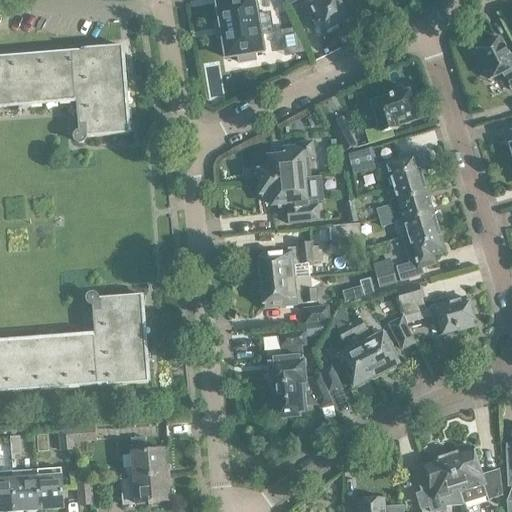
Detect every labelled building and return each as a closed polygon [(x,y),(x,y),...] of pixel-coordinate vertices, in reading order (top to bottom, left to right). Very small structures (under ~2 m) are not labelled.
[(229,0),(217,2),(226,59),(237,57),(239,63),(255,61),(254,54),(265,52),(262,35),(272,34),(269,14),(259,16),(256,0),(229,0)] [(337,26),(336,25),(348,19),(341,6),(343,6),(339,0),(322,0),(310,7),(323,32),(326,30),(327,32),(337,26)] [(511,92),(511,91),(511,62),(500,39),(488,45),(485,44),(479,47),(478,50),(475,52),(484,69),(483,72),(486,77),(488,78),(489,80),(502,74),(511,92)] [(0,393),(105,385),(106,387),(147,384),(141,296),(99,299),(99,300),(97,300),(97,299),(96,298),(96,297),(95,296),(93,295),(92,295),(91,295),(90,295),(89,295),(87,296),(86,298),(86,299),(85,301),(86,302),(86,303),(87,304),(88,306),(90,306),(92,306),(94,337),(0,343),(0,107),(76,101),(79,132),(78,133),(77,133),(76,134),(74,135),(74,136),(74,137),(74,138),(74,139),(74,140),(75,141),(76,142),(76,143),(78,143),(80,144),(81,143),(82,143),(84,142),(84,141),(84,140),(85,139),(85,138),(87,137),(87,138),(128,135),(121,47),(80,50),(80,52),(0,58),(0,393)] [(413,110),(408,93),(407,92),(406,91),(405,90),(404,89),(403,88),(401,88),(400,88),(398,88),(397,88),(395,89),(394,90),(393,91),(392,93),(392,94),(392,96),(392,97),(378,101),(376,103),(372,104),(379,128),(365,133),(369,145),(390,139),(388,132),(398,129),(397,124),(416,118),(416,116),(413,117),(411,110),(413,110)] [(313,118),(306,121),(310,128),(317,125),(313,118)] [(330,125),(345,153),(356,147),(342,119),(330,125)] [(258,170),(255,172),(256,179),(259,180),(259,184),(308,179),(306,159),(313,158),(311,144),(299,145),(300,148),(294,149),(294,150),(283,151),(284,157),(267,159),(257,160),(258,166),(258,170)] [(354,176),(378,168),(372,149),(348,156),(354,176)] [(422,181),(421,178),(421,172),(420,167),(425,165),(422,154),(414,156),(414,157),(386,165),(393,189),(422,181)] [(310,196),(308,179),(259,184),(260,187),(257,189),(258,196),(261,197),(261,201),(268,201),(268,202),(272,202),(272,207),(288,205),(289,210),(286,210),(287,225),(318,222),(316,202),(300,203),(299,197),(310,196)] [(429,204),(426,194),(426,188),(422,183),(422,181),(393,189),(401,213),(429,204)] [(408,237),(436,228),(435,226),(436,220),(432,215),(429,204),(401,213),(408,236),(408,237)] [(377,211),(379,219),(392,216),(389,207),(377,211)] [(382,228),(394,224),(392,216),(379,219),(382,228)] [(358,226),(328,227),(330,243),(361,241),(358,226)] [(419,270),(435,265),(432,256),(443,252),(440,241),(440,235),(437,230),(436,228),(408,237),(408,236),(401,238),(409,265),(396,269),(401,282),(421,276),(419,270)] [(260,269),(257,272),(258,278),(261,281),(261,283),(309,278),(307,265),(322,263),(321,249),(311,250),(310,244),(297,245),(298,252),(289,253),(289,254),(259,257),(260,269)] [(378,287),(394,282),(390,264),(373,268),(378,287)] [(316,303),(315,290),(310,291),(309,278),(261,283),(261,285),(259,288),(260,295),(263,297),(264,309),(316,303)] [(358,283),(363,302),(374,299),(369,281),(358,283)] [(418,286),(396,293),(403,318),(430,310),(432,317),(434,323),(438,321),(443,336),(474,327),(473,323),(474,321),(472,314),(470,312),(466,299),(424,311),(421,300),(422,299),(418,286)] [(327,308),(304,311),(305,324),(315,323),(329,322),(327,308)] [(401,319),(388,326),(401,350),(414,344),(401,319)] [(396,365),(398,364),(383,335),(369,342),(365,334),(367,333),(360,320),(349,326),(375,376),(385,371),(389,372),(395,369),(396,365)] [(329,322),(315,323),(317,337),(319,337),(329,323),(329,322)] [(365,381),(375,376),(349,326),(338,332),(344,345),(346,344),(350,352),(337,359),(352,388),(354,387),(358,388),(364,385),(365,381)] [(301,347),(305,346),(304,334),(278,336),(280,349),(283,348),(284,358),(269,360),(270,372),(267,374),(268,382),(271,384),(271,387),(304,384),(304,381),(301,347)] [(328,393),(340,388),(331,367),(319,373),(328,393)] [(310,380),(304,381),(304,384),(271,387),(272,398),(275,401),(277,419),(280,419),(282,421),(290,421),(292,418),(304,416),(302,399),(315,398),(320,410),(332,405),(319,376),(310,380)] [(93,429),(69,430),(69,443),(94,442),(93,429)] [(70,453),(69,443),(69,430),(57,431),(58,454),(70,453)] [(10,438),(11,456),(20,456),(19,438),(10,438)] [(147,453),(131,454),(133,480),(167,477),(166,467),(164,467),(163,451),(160,452),(160,449),(147,450),(147,453)] [(451,454),(449,457),(447,457),(464,505),(487,498),(488,502),(502,497),(499,470),(481,476),(472,449),(462,453),(459,451),(451,454)] [(426,477),(414,482),(418,495),(412,497),(417,511),(425,508),(425,511),(441,511),(441,509),(462,506),(464,505),(447,457),(446,458),(443,456),(435,459),(433,462),(423,465),(426,477)] [(39,511),(63,509),(61,469),(36,471),(39,511)] [(14,511),(24,511),(39,511),(36,471),(12,473),(14,511)] [(1,473),(0,473),(0,511),(14,511),(12,473),(1,473)] [(166,487),(168,487),(167,477),(133,480),(118,481),(121,507),(135,505),(135,506),(147,505),(147,507),(151,506),(151,507),(165,506),(165,503),(168,503),(166,487)] [(92,506),(91,484),(78,485),(79,506),(92,506)] [(403,511),(403,507),(384,508),(384,501),(370,501),(368,499),(362,500),(360,502),(356,502),(356,511),(403,511)]
